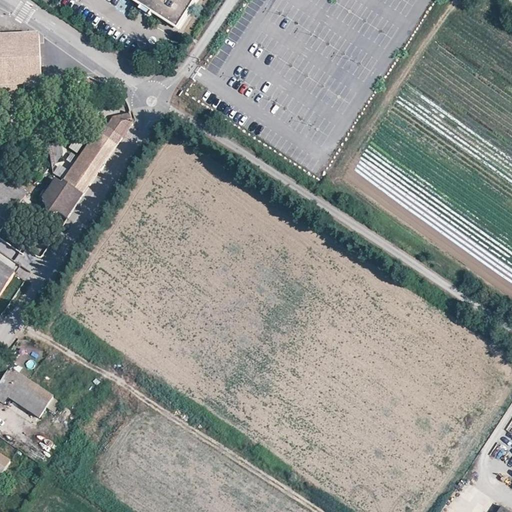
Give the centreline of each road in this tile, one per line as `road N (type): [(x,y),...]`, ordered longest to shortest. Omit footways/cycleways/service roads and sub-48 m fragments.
road 1 (residential): [(158,103),(0,339)]
road 2 (residential): [(2,0),(158,103)]
road 3 (residential): [(232,0),(158,103)]
